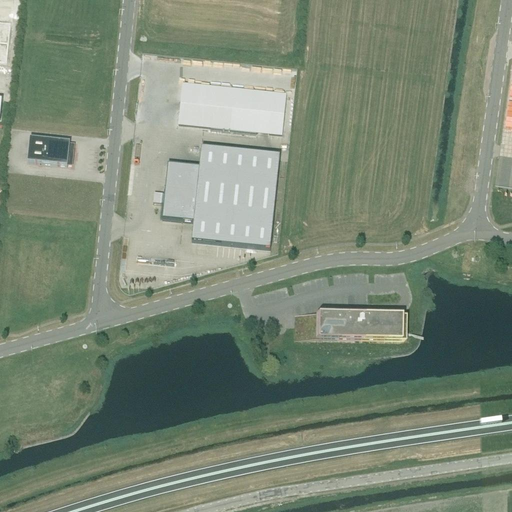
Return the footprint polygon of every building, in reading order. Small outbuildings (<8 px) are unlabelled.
[(0,25),(0,45),(9,46),(10,27),(0,25)] [(0,45),(0,65),(7,66),(9,46),(0,45)] [(25,77),(21,119),(60,124),(62,112),(81,114),(85,84),(25,77)] [(137,125),(283,139),(285,123),(138,109),(137,125)] [(70,144),(30,140),(28,164),(68,168),(68,166),(72,167),(74,147),(70,146),(70,144)] [(155,195),(154,205),(162,206),(165,206),(164,221),(182,223),(194,224),(192,244),(270,252),(280,158),(202,150),(200,170),(168,166),(165,196),(155,195)] [(298,335),(314,335),(315,316),(298,316),(298,335)] [(317,317),(316,343),(407,344),(408,319),(317,317)]
